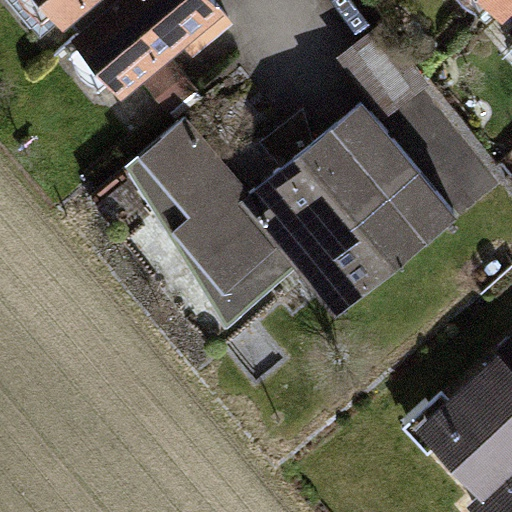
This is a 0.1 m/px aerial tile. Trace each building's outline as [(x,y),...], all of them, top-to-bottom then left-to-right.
[(70,10),(84,27),(116,0),(10,0),(40,35),(70,10)] [(212,0),(116,0),(84,27),(78,32),(120,83),(179,34),(192,49),(229,19),(212,0)] [(511,14),(511,0),(495,0),(511,16),(511,14)] [(251,188),(191,118),(143,159),(230,316),(293,260),(350,326),(507,193),(379,27),(335,58),(356,98),(251,188)] [(195,86),(173,59),(146,81),(168,109),(195,86)] [(460,492),(478,511),(508,511),(511,509),(511,335),(418,420),(473,481),(460,492)]
